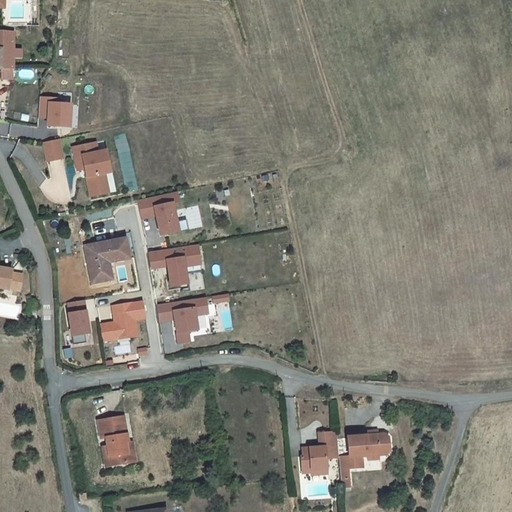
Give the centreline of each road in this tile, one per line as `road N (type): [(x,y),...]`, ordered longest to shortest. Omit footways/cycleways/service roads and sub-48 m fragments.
road 1 (track): [(324,381),(284,169),(341,158),(345,137),(301,0)]
road 2 (unclassified): [(469,401),(232,359),(53,385)]
road 3 (residential): [(34,237),(45,275),(53,385)]
road 4 (unclassified): [(53,385),(72,511)]
